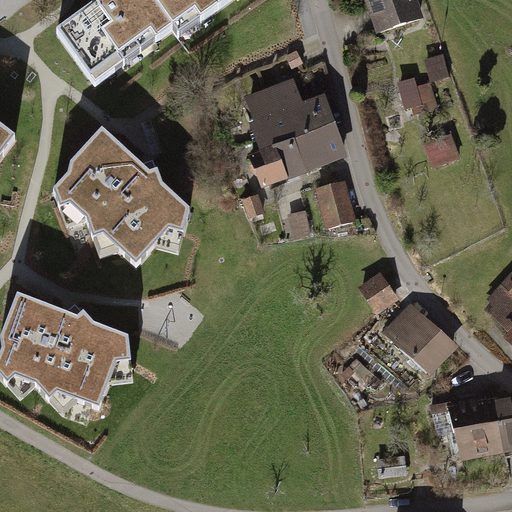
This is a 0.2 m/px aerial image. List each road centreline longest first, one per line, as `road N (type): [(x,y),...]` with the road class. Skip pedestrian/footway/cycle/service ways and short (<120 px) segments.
road 1 (residential): [(317,0),(363,181),(386,237),(416,288),(511,382)]
road 2 (track): [(0,423),(86,473),(184,511)]
